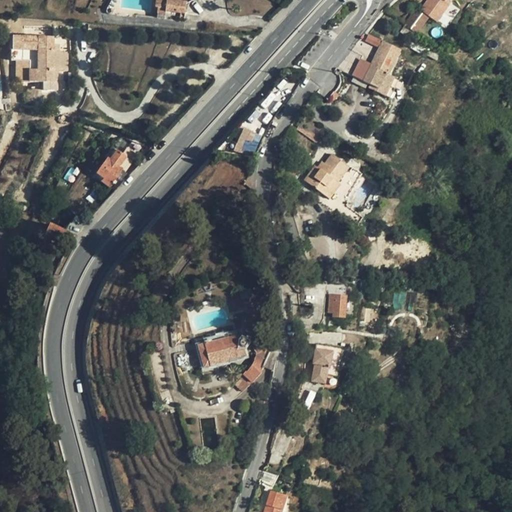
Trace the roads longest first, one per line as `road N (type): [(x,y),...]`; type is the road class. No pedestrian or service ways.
road 1 (primary): [(107,511),(72,361),(84,289),(106,253),(336,0)]
road 2 (primary): [(310,0),(74,266),(51,361),(87,511)]
road 3 (tertiary): [(369,0),(268,159),(280,385),(240,511)]
road 4 (unknown): [(267,208),(180,263),(165,328),(174,377),(188,399),(218,402),(280,374)]
